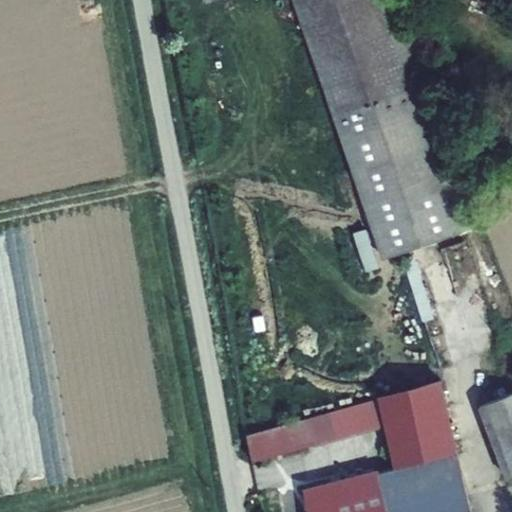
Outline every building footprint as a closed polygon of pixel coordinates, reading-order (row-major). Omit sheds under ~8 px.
[(207,0),(208,1),(210,0),(296,0),(385,258),(478,226),(469,199),(400,0),(207,0)] [(309,511),(471,511),(440,381),(379,398),(385,424),(394,467),(306,490),(309,511)] [(511,475),(511,393),(481,407),(507,477),(511,475)] [(385,424),(379,398),(304,420),(312,445),(385,424)] [(304,420),(247,437),(252,462),(312,445),(304,420)]
